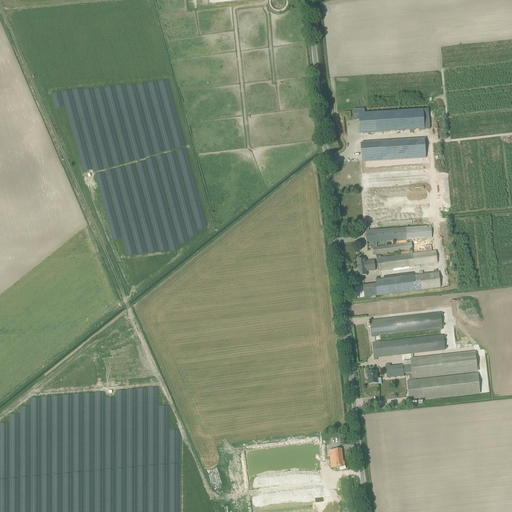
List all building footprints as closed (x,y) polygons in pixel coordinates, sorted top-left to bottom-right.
[(423,109),(364,113),(364,109),(353,109),(354,118),(356,118),(356,120),(358,120),(359,134),(399,131),(424,130),(424,122),(423,109)] [(427,169),(362,173),(363,200),(386,199),(387,206),(429,204),(428,188),(371,191),(371,188),(427,185),(427,169)] [(429,207),(364,210),(364,218),(367,218),(367,221),(382,220),(383,225),(430,223),(429,207)] [(368,226),(366,227),(367,243),(371,243),(371,247),(373,247),(376,247),(375,242),(419,240),(420,244),(427,244),(427,239),(432,239),(431,226),(369,230),(368,226)] [(376,247),(373,247),(374,256),(376,256),(376,255),(412,251),(411,242),(376,247)] [(438,263),(436,251),(381,258),(381,256),(376,257),(378,271),(438,263)] [(365,262),(365,258),(356,260),(359,277),(366,276),(366,272),(375,271),(374,261),(365,262)] [(440,287),(438,272),(375,280),(376,284),(363,286),(364,297),(440,287)] [(371,336),(442,328),(441,313),(369,321),(371,336)] [(467,344),(466,338),(461,338),(460,331),(457,331),(458,338),(456,338),(456,345),(467,344)] [(444,350),(443,335),(372,344),(374,358),(444,350)] [(404,374),(412,373),(412,380),(407,381),(409,402),(480,394),(477,373),(415,380),(415,379),(477,372),(475,351),(410,359),(411,365),(402,366),(402,365),(390,367),(390,364),(385,365),(387,379),(404,377),(404,374)] [(381,378),(378,379),(377,371),(367,372),(368,385),(378,384),(378,385),(382,384),(381,378)] [(318,445),(244,451),(245,466),(247,488),(322,481),(318,445)] [(329,450),(331,468),(345,466),(344,461),(343,462),(341,449),(329,450)] [(325,511),(323,488),(251,496),(253,511),(325,511)]
